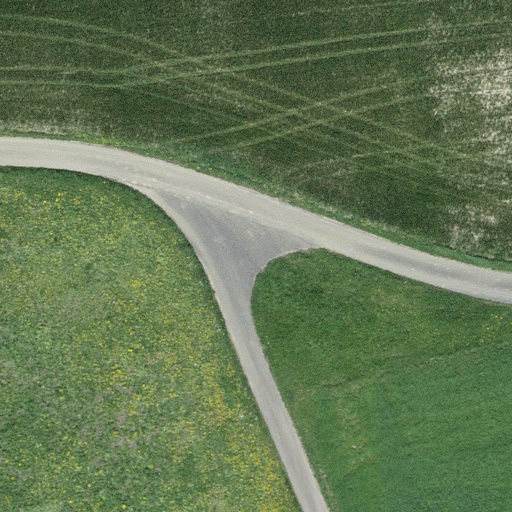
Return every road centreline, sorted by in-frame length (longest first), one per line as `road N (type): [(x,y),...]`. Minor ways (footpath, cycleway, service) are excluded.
road 1 (unclassified): [(511,289),(404,265),(52,152),(0,153)]
road 2 (track): [(221,201),(228,291),(319,511)]
